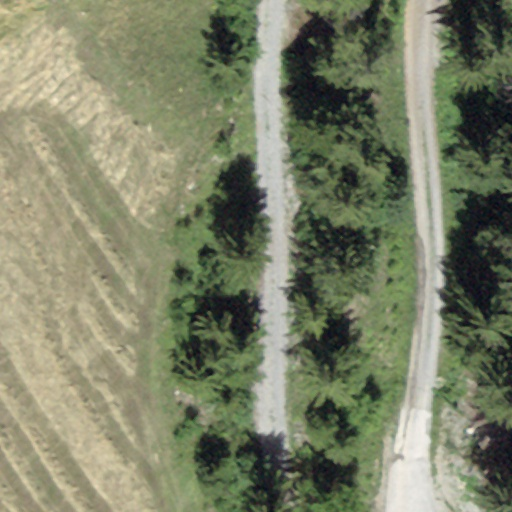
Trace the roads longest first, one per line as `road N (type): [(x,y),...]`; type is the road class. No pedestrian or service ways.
road 1 (track): [(286,511),(277,423),(277,0)]
road 2 (track): [(419,467),(434,276),(426,85),(437,0)]
